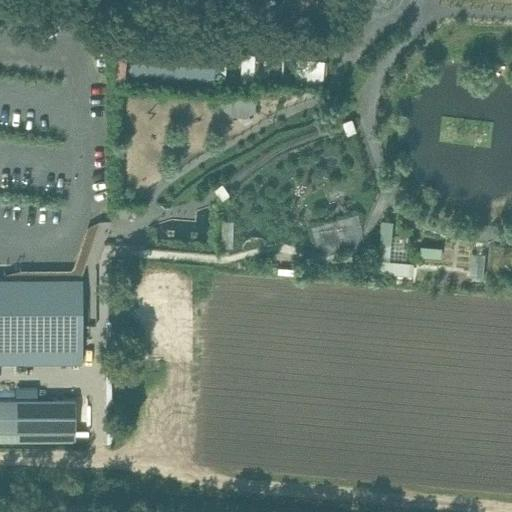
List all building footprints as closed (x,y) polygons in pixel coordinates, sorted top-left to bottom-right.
[(130,42),(128,72),(223,81),(226,51),(130,42)] [(324,81),(324,57),(295,56),(294,80),(324,81)] [(225,96),(225,107),(233,112),(243,112),(252,108),(253,98),(244,92),(234,92),(225,96)] [(351,117),(342,120),(345,129),(346,133),(356,130),(355,127),(353,123),(351,117)] [(221,182),(213,187),(214,188),(217,193),(221,199),(229,194),(228,192),(225,188),(223,185),(221,182)] [(356,243),(362,228),(357,212),(310,226),(316,246),(325,252),(356,243)] [(391,235),(392,220),(391,220),(381,219),(379,239),(376,271),(390,272),(412,274),(413,262),(405,261),(389,260),(390,247),(391,235)] [(441,246),(420,244),(419,256),(440,258),(441,246)] [(0,362),(79,363),(79,291),(79,279),(77,279),(62,279),(0,278),(0,362)] [(75,398),(0,397),(0,429),(75,429),(75,398)]
